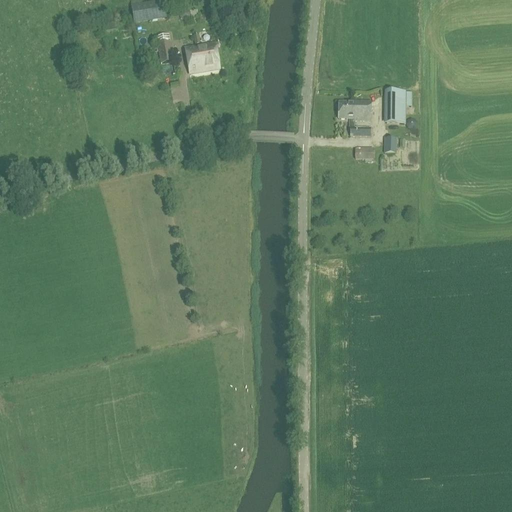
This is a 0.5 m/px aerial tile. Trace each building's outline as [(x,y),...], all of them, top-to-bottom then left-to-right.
[(166,20),(163,1),(131,7),(134,25),(166,20)] [(187,20),(190,17),(190,13),(186,10),(182,10),(179,14),(179,18),(183,21),(187,20)] [(126,29),(102,30),(103,51),(127,50),(126,29)] [(158,53),(160,64),(174,62),(170,43),(157,45),(153,46),(154,51),(154,53),(158,53)] [(185,49),(190,75),(219,70),(215,44),(185,49)] [(406,126),(406,108),(406,93),(406,92),(384,92),(384,125),(406,126)] [(353,123),(355,123),(370,123),(371,102),(355,102),(355,104),(339,103),(339,120),(349,120),(353,120),(353,123)] [(406,125),(407,129),(411,130),(416,128),(417,124),(415,120),(411,119),(407,121),(406,125)] [(354,128),(355,123),(353,123),(353,120),(349,120),(349,130),(349,138),(371,138),(371,129),(354,128)] [(397,155),(397,140),(384,139),(384,155),(397,155)] [(355,149),(355,161),(373,161),(372,150),(355,149)]
